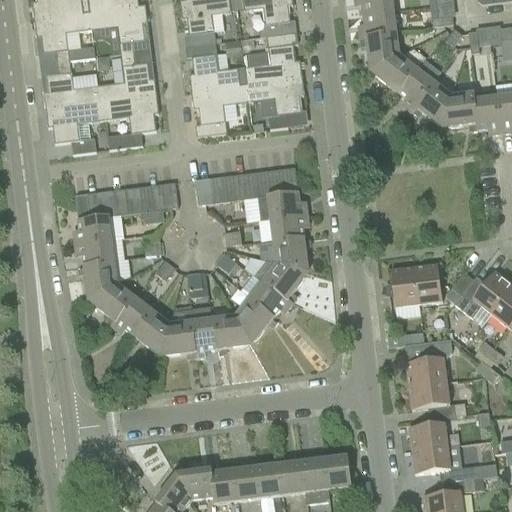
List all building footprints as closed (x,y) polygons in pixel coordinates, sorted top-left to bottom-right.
[(90,18),(87,0),(62,3),(61,0),(35,0),(36,7),(32,7),(34,25),(90,18)] [(89,0),(87,0),(90,18),(139,11),(137,0),(89,0)] [(231,17),(231,15),(237,14),(235,0),(233,0),(229,1),(229,0),(226,0),(186,5),(186,4),(180,5),(182,23),(187,23),(189,40),(214,36),(212,20),(222,18),(231,17)] [(293,10),(291,0),(235,0),(237,14),(243,13),(244,16),(263,13),(265,30),(259,40),(260,42),(266,41),(296,37),(295,26),(290,27),(288,10),(293,10)] [(393,16),(391,0),(353,0),(355,7),(361,6),(363,20),(393,16)] [(501,7),(500,0),(489,0),(491,8),(501,7)] [(145,10),(139,11),(90,18),(92,35),(93,44),(101,43),(110,48),(111,61),(121,60),(133,58),(131,47),(145,45),(143,29),(147,28),(145,10)] [(396,38),(393,16),(363,20),(364,33),(358,33),(359,44),(366,43),(366,42),(396,38)] [(78,37),(92,35),(90,18),(34,25),(36,42),(41,42),(43,58),(56,57),(58,68),(70,66),(95,63),(93,51),(80,53),(68,54),(66,38),(78,37)] [(453,29),(452,20),(442,22),(443,30),(453,29)] [(443,30),(442,22),(431,23),(432,32),(443,30)] [(511,43),(511,32),(500,33),(501,45),(511,43)] [(457,46),(462,40),(454,34),(449,40),(457,46)] [(477,47),(476,36),(468,37),(469,48),(477,47)] [(296,37),(277,40),(266,41),(268,55),(270,69),(244,72),(247,90),(302,83),(300,65),(295,66),(293,50),(298,49),(296,37)] [(399,60),(396,38),(366,42),(366,43),(369,67),(373,75),(399,60)] [(452,53),(457,46),(449,40),(444,46),(452,53)] [(240,43),(225,44),(227,60),(242,58),(240,43)] [(447,59),(452,53),(444,46),(439,53),(447,59)] [(479,57),(477,47),(469,48),(471,58),(479,57)] [(134,69),(133,58),(121,60),(124,88),(115,89),(99,91),(101,108),(103,108),(156,101),(154,84),(150,84),(147,68),(134,69)] [(247,90),(244,72),(228,74),(219,75),(217,59),(211,59),(192,62),(194,78),(189,79),(191,96),(247,90)] [(108,60),(96,61),(97,73),(109,72),(108,60)] [(399,60),(373,75),(378,82),(397,98),(416,73),(399,60)] [(99,91),(73,94),(71,80),(70,66),(58,68),(59,79),(46,80),(48,97),(43,98),(45,115),(101,108),(99,91)] [(412,117),(434,87),(416,73),(397,98),(408,106),(404,111),(412,117)] [(304,100),(302,83),(247,90),(249,107),(260,106),(275,104),(277,119),(268,121),(269,135),(288,132),(286,119),(302,117),(299,101),(304,100)] [(443,129),(451,100),(434,87),(412,117),(416,112),(435,127),(443,129)] [(225,124),(223,110),(236,109),(249,107),(247,90),(191,96),(194,114),(198,113),(200,129),(195,130),(197,142),(227,138),(225,124)] [(477,129),(472,98),(451,100),(443,129),(452,132),(476,129),(477,129)] [(501,139),(496,102),(474,104),(473,98),(472,98),(477,129),(476,129),(477,135),(491,134),(492,140),(501,139)] [(511,130),(511,99),(496,102),(501,139),(511,137),(510,131),(511,130)] [(159,118),(156,101),(103,108),(106,125),(128,122),(131,139),(108,142),(109,155),(142,151),(141,138),(156,136),(154,119),(159,118)] [(90,144),(88,127),(106,125),(103,108),(101,108),(45,115),(48,133),(52,132),(54,149),(70,147),(72,160),(96,157),(94,143),(90,144)] [(99,149),(107,148),(106,141),(105,134),(98,135),(99,149)] [(298,197),(295,172),(283,174),(286,199),(298,197)] [(286,199),(283,174),(271,175),(274,200),(286,199)] [(274,200),(271,175),(258,177),(262,202),(267,201),(274,200)] [(262,202),(258,177),(246,178),(250,204),(257,203),(262,202)] [(250,204),(246,178),(234,180),(238,205),(250,204)] [(238,205),(234,180),(222,182),(225,207),(238,205)] [(225,207),(222,182),(209,183),(212,208),(225,207)] [(212,208),(209,183),(195,185),(198,210),(212,208)] [(178,213),(175,188),(161,189),(164,214),(178,213)] [(164,214),(161,189),(148,191),(151,216),(164,214)] [(151,216),(148,191),(135,193),(138,218),(151,216)] [(138,218),(135,193),(123,194),(126,219),(138,218)] [(126,219),(123,194),(111,196),(114,221),(122,220),(126,219)] [(114,221),(111,196),(99,197),(102,222),(109,221),(114,221)] [(102,222),(99,197),(86,199),(89,223),(102,222)] [(300,211),(298,197),(286,199),(274,200),(267,201),(262,202),(257,203),(260,226),(270,224),(307,220),(306,210),(300,211)] [(89,223),(86,199),(75,200),(78,225),(89,223)] [(125,242),(122,220),(114,221),(109,221),(102,222),(89,223),(78,225),(80,239),(73,240),(75,249),(112,245),(111,244),(125,242)] [(308,229),(307,220),(270,224),(273,247),(304,243),(302,230),(308,229)] [(240,236),(232,237),(234,250),(242,249),(240,236)] [(234,250),(232,237),(225,238),(227,251),(234,250)] [(307,268),(304,243),(273,247),(276,268),(305,276),(307,268)] [(114,267),(112,245),(75,249),(76,259),(82,258),(84,271),(114,267)] [(160,259),(159,246),(151,247),(153,260),(160,259)] [(153,260),(151,247),(144,248),(145,261),(153,260)] [(222,274),(231,263),(225,259),(216,269),(222,274)] [(236,268),(231,263),(222,274),(228,278),(236,268)] [(175,274),(165,266),(160,272),(170,280),(175,274)] [(266,266),(254,281),(261,287),(262,286),(292,308),(293,307),(288,304),(302,285),(305,276),(276,268),(266,266)] [(117,289),(114,267),(84,271),(87,296),(91,303),(117,289)] [(437,269),(414,271),(419,310),(442,307),(437,269)] [(419,310),(414,271),(390,274),(395,312),(419,310)] [(170,280),(160,272),(155,278),(165,286),(170,280)] [(491,319),(511,291),(511,289),(494,276),(482,292),(473,285),(454,309),(464,316),(472,323),(481,311),(491,319)] [(454,309),(473,285),(464,277),(452,293),(445,301),(454,309)] [(201,286),(200,278),(187,280),(188,287),(201,286)] [(202,293),(201,286),(188,287),(189,295),(202,293)] [(292,308),(262,286),(261,287),(248,304),(273,323),(281,312),(286,316),(292,308)] [(111,331),(134,302),(117,289),(91,303),(95,311),(114,326),(110,330),(111,331)] [(511,328),(511,291),(491,319),(509,333),(511,328)] [(133,340),(152,316),(134,302),(111,331),(119,337),(123,332),(133,340)] [(258,343),(273,323),(248,304),(235,321),(250,347),(258,343)] [(212,312),(190,315),(196,363),(205,362),(204,356),(218,354),(214,324),(212,312)] [(169,329),(162,358),(170,360),(194,357),(195,363),(196,363),(190,315),(173,317),(169,329)] [(162,358),(169,329),(152,316),(133,340),(153,356),(162,358)] [(250,347),(235,321),(214,324),(218,354),(242,351),(250,347)] [(424,348),(423,337),(387,342),(388,353),(424,348)] [(426,365),(405,368),(408,391),(446,387),(443,365),(445,364),(451,356),(450,345),(424,348),(426,365)] [(486,362),(493,353),(484,346),(477,355),(486,362)] [(496,369),(503,361),(493,353),(486,362),(496,369)] [(484,382),(491,373),(481,366),(474,374),(484,382)] [(493,389),(500,380),(491,373),(484,382),(493,389)] [(449,410),(446,387),(408,391),(411,415),(449,410)] [(455,421),(466,420),(464,408),(453,409),(455,421)] [(478,430),(489,429),(488,417),(477,418),(478,430)] [(444,428),(428,430),(409,432),(412,456),(447,452),(444,428)] [(450,475),(447,452),(412,456),(414,479),(440,476),(442,488),(473,484),(481,483),(480,472),(472,474),(472,472),(450,475)] [(348,460),(324,463),(328,495),(351,492),(348,460)] [(328,495),(324,463),(302,466),(305,497),(306,497),(308,508),(329,506),(328,495)] [(305,497),(302,466),(279,469),(283,500),(305,497)] [(283,500),(279,469),(256,472),(260,503),(283,500)] [(260,503),(256,472),(234,475),(238,506),(260,503)] [(238,506),(234,475),(212,478),(212,474),(211,475),(215,509),(238,506)] [(215,509),(211,475),(177,479),(191,504),(213,502),(214,509),(215,509)] [(185,511),(191,504),(177,479),(156,506),(163,511),(185,511)] [(462,511),(460,497),(475,495),(473,484),(442,488),(443,499),(422,502),(423,511),(462,511)]
